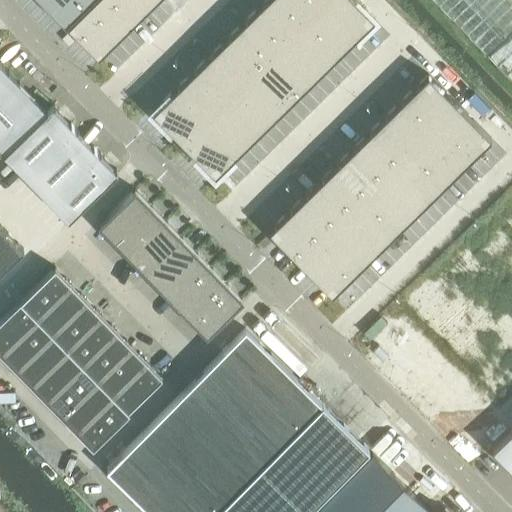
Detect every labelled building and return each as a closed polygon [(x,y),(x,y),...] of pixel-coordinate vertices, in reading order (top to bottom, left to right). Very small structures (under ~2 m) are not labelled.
[(41,0),(65,24),(66,23),(83,7),(89,0),(41,0)] [(107,0),(89,0),(83,7),(114,39),(130,23),(107,0)] [(138,0),(107,0),(130,23),(146,8),(138,0)] [(283,0),(263,0),(257,7),(288,39),(305,22),(283,0)] [(317,0),(283,0),(305,22),(322,5),(317,0)] [(356,0),(327,0),(322,5),(354,37),(374,18),(356,0)] [(511,0),(435,0),(488,54),(511,78),(511,0)] [(322,5),(305,22),(337,54),(354,37),(322,5)] [(83,7),(66,23),(98,55),(114,39),(83,7)] [(257,7),(240,23),(271,56),(288,39),(257,7)] [(305,22),(288,39),(320,71),(337,54),(305,22)] [(240,23),(223,40),(254,72),(271,56),(240,23)] [(288,39),(271,56),(303,87),(320,71),(288,39)] [(223,40),(206,57),(237,89),(254,72),(223,40)] [(271,56),(254,72),(286,104),(303,87),(271,56)] [(206,57),(189,74),(220,106),(237,89),(206,57)] [(0,61),(0,147),(4,152),(47,109),(0,61)] [(254,72),(237,89),(269,121),(286,104),(254,72)] [(428,73),(412,89),(440,118),(457,102),(428,73)] [(189,74),(172,90),(203,122),(220,106),(189,74)] [(237,89),(220,106),(252,138),(269,121),(237,89)] [(412,89),(396,104),(425,133),(440,118),(412,89)] [(172,90),(152,110),(183,142),(203,122),(172,90)] [(457,102),(440,118),(474,152),(490,136),(457,102)] [(47,109),(4,152),(25,173),(74,125),(53,103),(47,109)] [(396,104),(380,120),(409,149),(425,133),(396,104)] [(220,106),(203,122),(235,154),(252,138),(220,106)] [(440,118),(425,133),(458,168),(474,152),(440,118)] [(380,120),(364,135),(393,165),(409,149),(380,120)] [(203,122),(183,142),(215,174),(235,154),(203,122)] [(74,125),(25,173),(50,199),(99,150),(74,125)] [(425,133),(409,149),(443,183),(458,168),(425,133)] [(364,135),(348,151),(377,180),(393,165),(364,135)] [(409,149),(393,165),(427,199),(443,183),(409,149)] [(99,150),(50,199),(68,218),(117,169),(99,150)] [(348,151),(332,166),(361,196),(377,180),(348,151)] [(393,165),(377,180),(411,215),(427,199),(393,165)] [(332,166),(317,182),(345,211),(361,196),(332,166)] [(377,180),(361,196),(395,230),(411,215),(377,180)] [(317,182),(301,197),(330,227),(345,211),(317,182)] [(98,222),(114,238),(149,203),(133,187),(98,222)] [(361,196),(345,211),(379,246),(395,230),(361,196)] [(301,197),(285,213),(314,242),(330,227),(301,197)] [(114,238),(129,253),(164,219),(149,203),(114,238)] [(345,211),(330,227),(363,261),(379,246),(345,211)] [(401,291),(396,299),(442,342),(449,349),(478,378),(498,399),(511,384),(511,242),(481,212),(401,291)] [(285,213),(269,229),(297,258),(314,242),(285,213)] [(164,219),(129,253),(144,269),(179,234),(164,219)] [(330,227),(314,242),(348,277),(363,261),(330,227)] [(6,230),(0,235),(0,270),(23,248),(6,230)] [(179,234),(144,269),(159,284),(194,250),(179,234)] [(314,242),(297,258),(331,293),(348,277),(314,242)] [(194,250),(159,284),(174,300),(209,265),(194,250)] [(55,265),(19,300),(35,315),(70,280),(55,265)] [(209,265),(174,300),(189,315),(225,280),(209,265)] [(70,280),(35,315),(50,331),(85,296),(70,280)] [(240,297),(225,280),(189,315),(205,331),(240,297)] [(85,296),(50,331),(65,346),(100,311),(85,296)] [(0,318),(0,348),(1,349),(35,315),(19,300),(0,318)] [(100,311),(65,346),(80,362),(115,327),(100,311)] [(35,315),(1,349),(16,364),(50,331),(35,315)] [(305,511),(369,447),(322,402),(246,326),(107,467),(152,511),(305,511)] [(115,327),(80,362),(95,377),(131,342),(115,327)] [(50,331),(16,364),(31,380),(65,346),(50,331)] [(131,342),(95,377),(110,393),(146,358),(131,342)] [(65,346),(31,380),(46,395),(80,362),(65,346)] [(146,358),(110,393),(127,409),(162,375),(146,358)] [(80,362),(46,395),(61,410),(95,377),(80,362)] [(95,377),(61,410),(76,426),(110,393),(95,377)] [(110,393),(76,426),(93,443),(127,409),(110,393)] [(511,426),(492,447),(511,467),(511,426)] [(428,511),(431,509),(372,451),(317,507),(313,504),(305,511),(428,511)]
